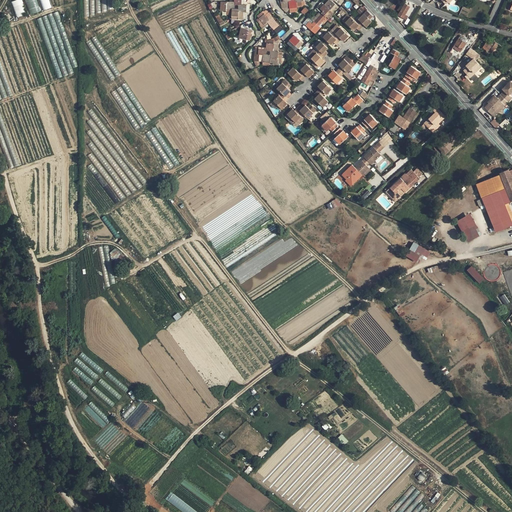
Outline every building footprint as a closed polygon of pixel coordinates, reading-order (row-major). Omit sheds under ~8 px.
[(17,16),(26,13),(21,0),(15,0),(11,2),(17,16)] [(36,0),(25,0),(30,14),(40,11),(36,0)] [(48,0),(40,0),(44,10),(51,7),(48,0)] [(221,10),(227,10),(227,9),(232,9),(232,11),(232,16),(239,16),(239,11),(246,12),(246,11),(246,5),(244,5),(241,5),(241,0),(233,0),(235,0),(235,2),(233,2),(221,2),(221,10)] [(283,0),(284,1),(285,1),(286,6),(283,9),(287,12),(290,9),(291,12),(297,11),(297,7),(305,6),(304,0),(303,1),(302,0),(283,0)] [(306,26),(315,34),(339,7),(330,0),(329,0),(325,5),(323,4),(322,5),(323,6),(321,9),(324,12),(313,24),(310,22),(306,26)] [(405,4),(398,15),(404,19),(408,11),(411,13),(414,9),(405,4)] [(356,22),(362,27),(364,25),(367,22),(369,24),(372,21),(370,19),(374,16),(368,10),(365,6),(363,8),(362,7),(358,11),(360,14),(360,16),(361,17),(359,19),(360,20),(359,21),(358,20),(356,22)] [(267,22),(272,27),(277,23),(272,18),(269,20),(263,12),(258,16),(264,24),(267,22)] [(343,19),(346,23),(352,17),(349,14),(343,19)] [(352,17),(346,23),(354,31),(357,28),(359,30),(362,27),(356,22),(358,20),(354,15),(352,17)] [(334,36),(339,41),(341,39),(344,36),(346,38),(349,35),(341,27),(335,33),(336,34),(334,36)] [(334,42),(336,45),(339,41),(334,36),(329,31),(323,37),(331,44),(334,42)] [(297,47),(298,49),(303,44),(294,35),(290,40),(297,47)] [(450,52),(453,54),(456,50),(461,53),(467,44),(465,42),(467,39),(461,36),(450,52)] [(255,56),(255,57),(254,60),(259,61),(263,61),(262,64),(269,65),(270,62),(273,62),(273,64),(281,65),(283,55),(278,55),(280,40),(279,40),(278,37),(274,39),(275,40),(268,40),(267,48),(256,47),(255,54),(256,54),(258,54),(258,56),(256,56),(255,56)] [(475,43),(466,54),(474,59),(478,54),(476,52),(476,51),(484,57),(487,53),(491,56),(494,52),(497,54),(502,47),(494,41),(493,42),(489,39),(483,48),(475,43)] [(320,51),(325,56),(328,53),(325,51),(328,48),(321,42),(316,47),(320,51)] [(394,65),(397,67),(400,63),(401,61),(402,59),(398,56),(400,53),(394,49),(391,53),(395,55),(389,65),(393,67),(394,65)] [(311,58),(317,53),(314,50),(308,56),(311,58)] [(325,56),(320,51),(318,54),(317,53),(311,58),(319,66),(325,60),(323,58),(325,56)] [(369,57),(365,54),(360,59),(365,64),(369,57)] [(341,66),(338,69),(343,73),(344,73),(350,80),(353,77),(348,72),(351,68),(356,63),(347,55),(342,61),(344,63),(341,66)] [(465,77),(468,79),(481,67),(480,66),(480,65),(474,59),(466,66),(468,68),(464,71),(468,75),(465,77)] [(299,73),(304,77),(307,74),(309,72),(312,74),(314,71),(306,63),(300,68),(302,70),(299,73)] [(414,77),(415,78),(417,75),(419,76),(421,72),(411,66),(410,68),(407,72),(408,72),(405,75),(412,80),(414,77)] [(299,78),(301,81),(304,77),(299,73),(293,67),(288,73),(296,81),(299,78)] [(362,81),(368,84),(371,78),(375,80),(378,73),(375,71),(369,68),(362,81)] [(328,75),(337,83),(342,77),(341,76),(343,73),(338,69),(336,71),(333,74),(331,72),(328,75)] [(407,90),(409,86),(408,85),(410,82),(404,78),(402,81),(401,81),(398,85),(397,87),(396,87),(406,94),(408,91),(407,90)] [(282,95),(287,100),(290,96),(287,94),(290,91),(285,87),(288,83),(284,80),(276,89),(282,95)] [(317,90),(322,95),(325,92),(326,93),(332,88),(323,80),(320,83),(323,84),(320,88),(317,90)] [(485,108),(494,117),(511,99),(511,97),(509,95),(511,92),(511,82),(511,81),(503,89),(505,91),(498,98),(495,95),(488,102),(489,103),(485,108)] [(390,96),(388,98),(394,103),(397,100),(398,101),(400,98),(401,99),(404,95),(394,89),(392,91),(390,95),(390,96)] [(314,98),(323,106),(328,101),(322,95),(317,90),(314,93),(317,96),(314,98)] [(273,101),(281,110),(284,107),(282,104),(285,102),(287,100),(282,95),(279,97),(278,96),(273,101)] [(363,100),(358,95),(353,99),(351,97),(343,105),(347,110),(348,108),(350,110),(354,106),(357,103),(357,104),(358,105),(363,100)] [(392,105),(386,101),(384,104),(381,108),(380,109),(379,110),(384,114),(389,117),(391,113),(389,112),(391,109),(390,108),(392,105)] [(299,106),(296,108),(301,112),(307,118),(311,114),(312,113),(315,110),(316,110),(312,106),(309,109),(307,107),(305,105),(302,108),(299,106)] [(428,126),(433,132),(438,127),(436,125),(439,123),(446,116),(437,107),(433,110),(435,112),(424,123),(428,126)] [(296,108),(294,111),(291,113),(289,111),(286,114),(295,122),(297,120),(300,123),(303,119),(302,118),(304,116),(300,113),(301,112),(296,108)] [(401,126),(405,129),(416,112),(410,108),(404,118),(400,115),(395,122),(401,126)] [(295,122),(286,114),(284,117),(292,125),(295,122)] [(374,118),(370,114),(369,114),(368,116),(367,117),(364,119),(365,119),(362,122),(367,127),(370,125),(371,126),(374,124),(375,125),(378,122),(374,118)] [(331,118),(330,117),(321,125),(324,128),(326,127),(327,126),(329,128),(332,131),(337,126),(335,123),(335,122),(332,119),(331,118)] [(493,121),(498,126),(501,123),(496,118),(493,121)] [(401,126),(395,122),(390,130),(396,134),(401,126)] [(365,130),(360,124),(357,127),(357,126),(353,129),(351,131),(351,132),(359,140),(362,137),(361,136),(363,134),(362,132),(365,130)] [(345,133),(342,130),(340,128),(334,133),(336,135),(335,137),(336,138),(337,136),(339,139),(338,141),(337,140),(336,141),(339,144),(348,135),(347,135),(345,133)] [(436,145),(445,154),(451,148),(450,147),(458,140),(458,139),(462,135),(454,128),(446,135),(447,136),(442,142),(441,141),(436,145)] [(384,137),(379,141),(384,147),(389,142),(384,137)] [(360,173),(362,175),(364,173),(369,168),(367,166),(365,163),(368,160),(370,163),(371,164),(374,161),(381,155),(379,152),(384,147),(379,141),(364,156),(365,157),(352,170),(357,175),(360,173)] [(442,156),(445,154),(436,145),(434,147),(442,156)] [(174,166),(178,164),(170,148),(166,150),(174,166)] [(418,168),(414,172),(419,177),(423,174),(418,168)] [(482,196),(496,231),(511,224),(511,219),(506,204),(511,201),(511,170),(510,171),(509,169),(484,179),(490,193),(482,196)] [(411,178),(415,182),(419,178),(419,177),(414,172),(413,172),(409,176),(411,178)] [(390,187),(395,193),(401,188),(405,192),(413,184),(409,180),(406,183),(404,181),(400,177),(390,187)] [(457,221),(467,242),(481,235),(470,214),(457,221)] [(413,242),(406,257),(417,262),(420,254),(428,258),(431,251),(413,242)] [(118,250),(110,251),(111,259),(119,257),(118,250)] [(467,270),(478,284),(483,280),(472,266),(467,270)] [(511,303),(507,296),(506,297),(504,294),(500,297),(505,306),(511,303)] [(394,308),(401,317),(405,314),(398,305),(394,308)] [(176,321),(182,317),(178,312),(173,316),(176,321)] [(76,368),(73,371),(90,385),(93,381),(76,368)] [(71,379),(67,382),(83,401),(87,397),(71,379)] [(112,406),(114,403),(94,386),(91,389),(112,406)] [(108,422),(90,402),(88,405),(89,406),(85,409),(102,427),(108,422)] [(340,418),(345,416),(341,407),(336,409),(340,418)] [(344,444),(347,441),(342,435),(339,437),(344,444)] [(249,475),(252,468),(248,466),(244,473),(249,475)] [(423,482),(426,475),(420,472),(417,479),(423,482)] [(416,489),(410,498),(414,500),(420,491),(416,489)] [(435,504),(440,494),(436,492),(431,502),(435,504)] [(413,502),(415,505),(425,497),(422,493),(413,502)] [(196,511),(173,494),(168,500),(182,511),(196,511)] [(420,503),(412,511),(418,511),(424,506),(420,503)]
